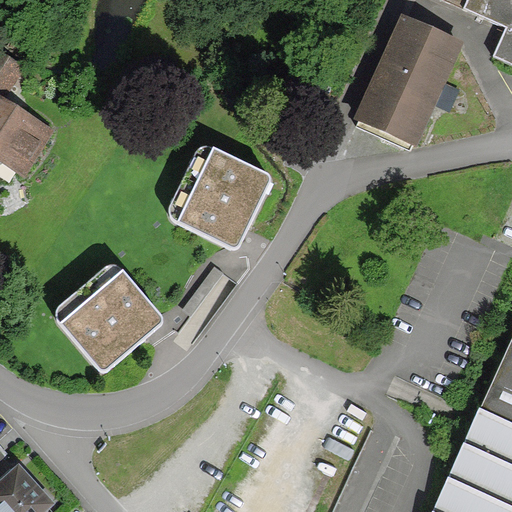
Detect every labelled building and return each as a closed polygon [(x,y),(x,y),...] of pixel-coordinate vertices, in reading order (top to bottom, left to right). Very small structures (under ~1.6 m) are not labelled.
[(494,59),(511,67),(511,0),(464,0),(461,6),(508,28),(494,59)] [(418,147),(469,41),(407,12),(356,118),(418,147)] [(0,160),(1,160),(25,178),(59,130),(7,99),(27,67),(0,50),(0,160)] [(271,178),(198,144),(163,220),(235,254),(271,178)] [(161,325),(112,263),(49,312),(99,375),(161,325)] [(511,511),(511,346),(436,511),(511,511)] [(45,511),(56,503),(21,463),(9,474),(0,481),(0,511),(45,511)]
